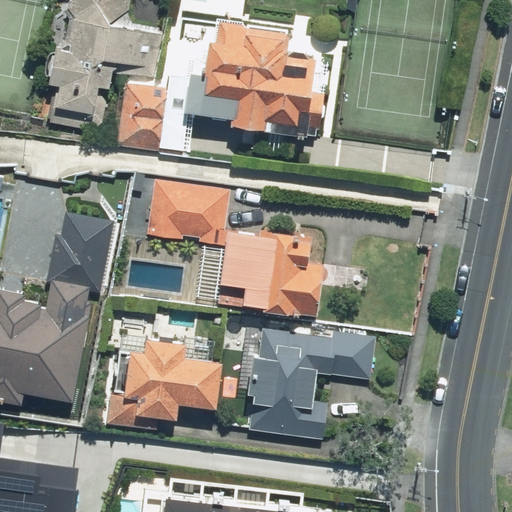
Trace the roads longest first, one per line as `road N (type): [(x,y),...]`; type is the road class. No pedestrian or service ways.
road 1 (unknown): [(0,149),(141,159),(506,212)]
road 2 (unknown): [(458,484),(119,422),(92,428),(67,511)]
road 3 (secondary): [(511,184),(467,410),(460,511)]
